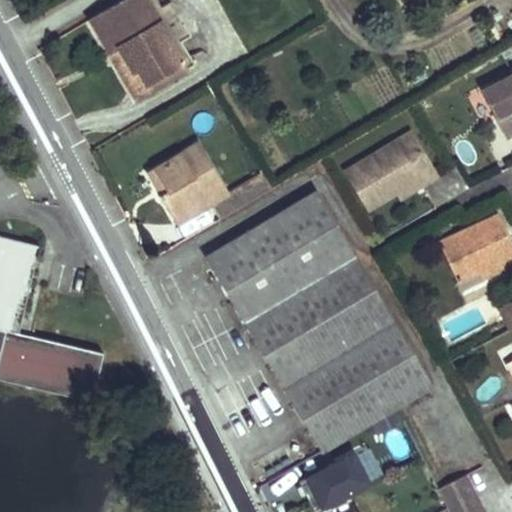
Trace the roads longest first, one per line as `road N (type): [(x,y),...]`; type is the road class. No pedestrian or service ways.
road 1 (residential): [(5,48),(239,511)]
road 2 (unknown): [(480,0),(376,37),(343,17),(333,0)]
